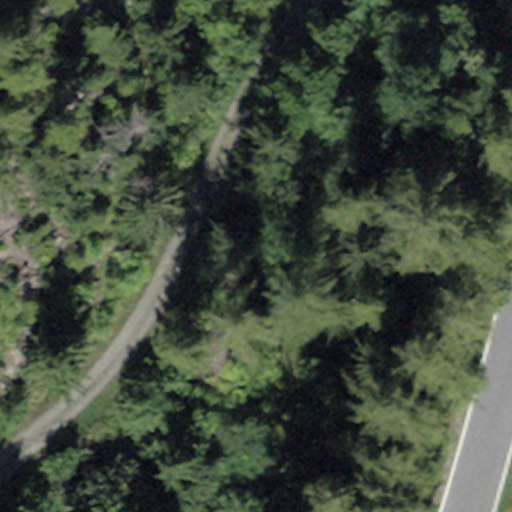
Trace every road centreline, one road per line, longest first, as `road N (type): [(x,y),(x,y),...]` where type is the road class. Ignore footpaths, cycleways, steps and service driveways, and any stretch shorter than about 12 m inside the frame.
road 1 (track): [(316,0),(267,69),(137,348),(82,406),(29,444),(0,482)]
road 2 (secondary): [(511,348),(467,511)]
